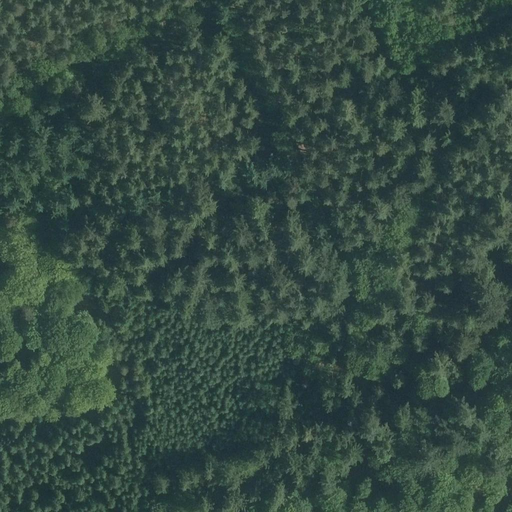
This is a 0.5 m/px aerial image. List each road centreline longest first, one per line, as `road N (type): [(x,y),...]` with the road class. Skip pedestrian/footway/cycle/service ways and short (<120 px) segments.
road 1 (track): [(511,363),(373,239),(109,256),(65,238),(0,258)]
road 2 (track): [(371,472),(353,248),(240,0)]
road 3 (track): [(212,511),(371,472)]
road 4 (track): [(371,472),(511,460)]
